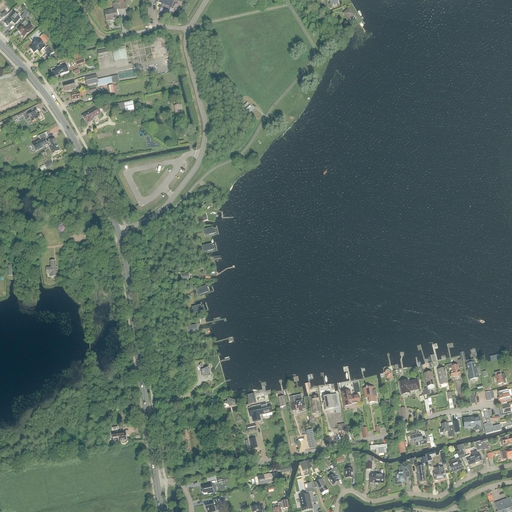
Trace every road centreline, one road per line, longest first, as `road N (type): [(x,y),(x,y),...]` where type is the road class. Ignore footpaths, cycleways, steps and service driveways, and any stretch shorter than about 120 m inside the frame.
road 1 (unclassified): [(490,403),(391,434),(172,480)]
road 2 (unclassified): [(118,230),(159,212),(201,153),(204,118),(185,36),(205,0)]
road 3 (secondary): [(157,483),(118,230)]
road 4 (secondary): [(118,230),(60,116),(0,43)]
road 5 (unclassified): [(335,511),(347,490),(369,501),(440,496),(483,470),(511,465)]
